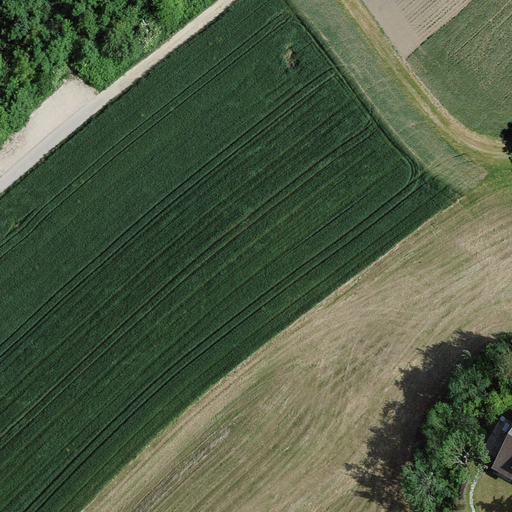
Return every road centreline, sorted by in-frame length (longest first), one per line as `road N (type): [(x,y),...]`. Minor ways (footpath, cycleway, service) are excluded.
road 1 (track): [(234,0),(0,198)]
road 2 (track): [(350,0),(437,122),(488,142),(511,136)]
